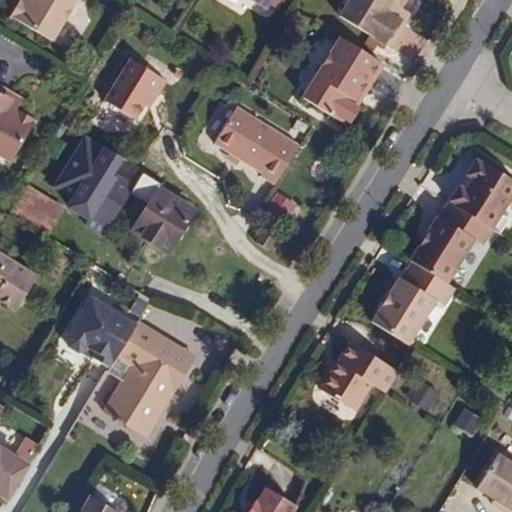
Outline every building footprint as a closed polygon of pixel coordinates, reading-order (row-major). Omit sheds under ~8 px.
[(17,0),(19,1),(8,19),(50,44),(75,0),(17,0)] [(250,0),(267,10),(272,0),(250,0)] [(385,50),(400,25),(395,22),(400,14),(395,11),(400,0),(346,0),(335,20),(385,50)] [(395,22),(400,25),(404,17),(400,14),(395,22)] [(360,95),(377,67),(335,41),(301,99),(342,124),(345,119),(349,120),(356,107),(353,106),(356,102),(352,99),(356,93),(360,95)] [(157,92),(166,78),(128,56),(103,98),(135,116),(151,89),(157,92)] [(15,113),(19,107),(11,102),(13,98),(0,89),(0,158),(9,163),(33,123),(15,113)] [(11,102),(19,107),(21,103),(13,98),(11,102)] [(260,174),(275,182),(299,143),(236,106),(215,142),(261,171),(260,174)] [(108,147),(88,135),(56,184),(77,198),(71,208),(95,222),(92,228),(107,237),(136,186),(122,175),(128,158),(108,147)] [(65,145),(52,137),(44,150),(51,154),(57,158),(65,145)] [(51,154),(44,150),(40,157),(46,161),(51,154)] [(33,167),(42,172),(47,175),(53,165),(46,161),(40,157),(33,167)] [(490,230),(498,235),(508,220),(500,215),(511,194),(511,181),(481,162),(479,165),(474,161),(464,177),(466,178),(471,182),(464,194),(459,190),(456,189),(448,201),(454,205),(452,207),(490,230)] [(33,167),(26,180),(34,184),(42,172),(33,167)] [(471,182),(466,178),(459,190),(464,194),(471,182)] [(11,210),(47,233),(64,207),(26,185),(11,210)] [(168,253),(194,210),(158,187),(132,230),(168,253)] [(282,213),(263,202),(251,221),(270,233),(282,213)] [(411,264),(443,284),(471,242),(479,247),(490,230),(452,207),(449,205),(439,220),(437,219),(409,262),(411,264)] [(268,251),(275,237),(263,230),(254,244),(268,251)] [(37,277),(0,253),(0,300),(17,310),(37,277)] [(441,308),(453,290),(443,284),(411,264),(401,281),(398,279),(371,323),(407,347),(433,303),(441,308)] [(112,361),(135,322),(95,297),(70,338),(73,347),(86,353),(94,351),(112,361)] [(112,361),(107,372),(123,381),(104,412),(126,424),(169,356),(181,335),(168,327),(172,321),(147,306),(135,322),(112,361)] [(185,329),(172,321),(168,327),(181,335),(185,329)] [(205,340),(185,329),(181,335),(201,346),(205,340)] [(181,335),(169,356),(188,368),(201,346),(181,335)] [(371,383),(385,393),(397,373),(348,341),(338,359),(341,361),(334,375),(331,372),(320,390),(353,412),(371,383)] [(169,356),(126,424),(137,431),(155,401),(165,407),(188,368),(169,356)] [(338,359),(331,372),(334,375),(341,361),(338,359)] [(422,382),(413,400),(431,408),(439,390),(422,382)] [(155,401),(137,431),(147,436),(165,407),(155,401)] [(474,435),(484,417),(465,407),(456,425),(474,435)] [(0,493),(7,498),(27,465),(0,447),(0,493)] [(498,511),(511,511),(511,465),(497,457),(476,491),(494,503),(502,507),(498,511)] [(291,511),(295,506),(265,489),(257,504),(253,502),(247,511),(291,511)] [(491,508),(498,511),(502,507),(494,503),(491,508)]
